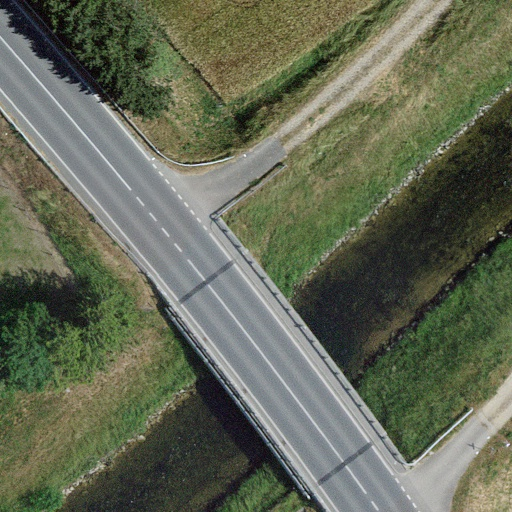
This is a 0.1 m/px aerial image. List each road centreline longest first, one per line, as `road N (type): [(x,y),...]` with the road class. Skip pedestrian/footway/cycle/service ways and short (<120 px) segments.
road 1 (secondary): [(0,41),(162,226),(375,511)]
road 2 (track): [(511,401),(397,511)]
